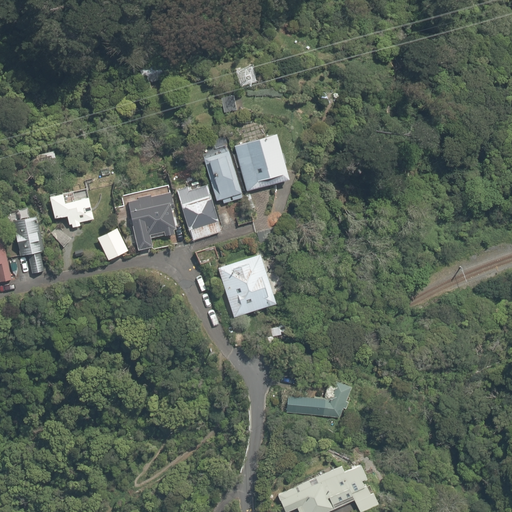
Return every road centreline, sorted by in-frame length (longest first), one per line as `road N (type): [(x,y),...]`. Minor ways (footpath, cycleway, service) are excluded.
road 1 (residential): [(172,254),(252,391),(246,511)]
road 2 (residential): [(3,290),(172,254)]
